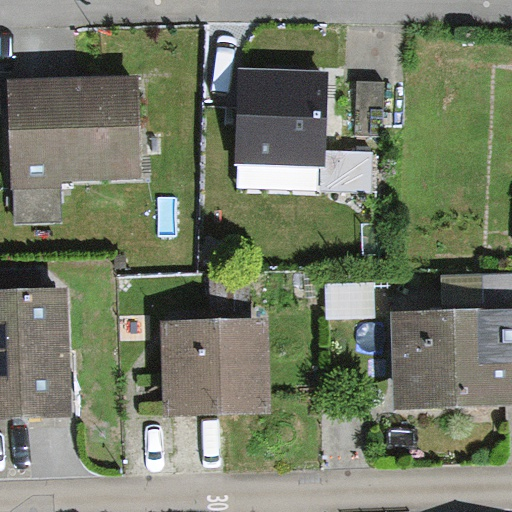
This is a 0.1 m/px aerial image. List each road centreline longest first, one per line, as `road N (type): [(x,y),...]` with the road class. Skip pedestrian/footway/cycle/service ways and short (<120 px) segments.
road 1 (residential): [(0,504),(511,488)]
road 2 (residential): [(0,7),(189,0)]
